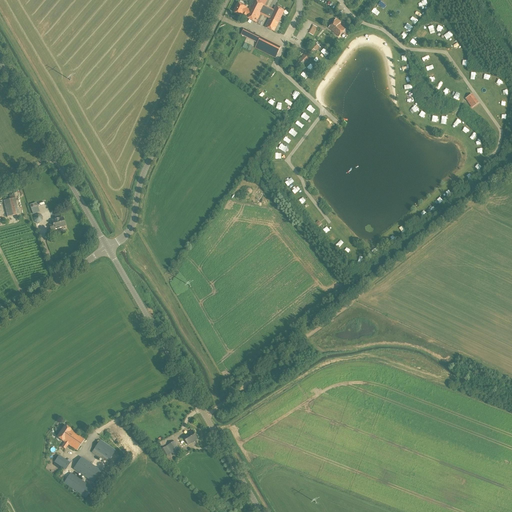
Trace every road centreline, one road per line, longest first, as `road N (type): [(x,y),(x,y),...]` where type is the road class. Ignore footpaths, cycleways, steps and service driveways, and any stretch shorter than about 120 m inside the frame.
road 1 (secondary): [(259,511),(107,250)]
road 2 (tertiary): [(107,250),(129,231),(140,180),(227,0)]
road 3 (secondary): [(107,250),(0,64)]
road 4 (tertiary): [(0,324),(107,250)]
road 5 (unknown): [(187,388),(109,425),(79,454)]
